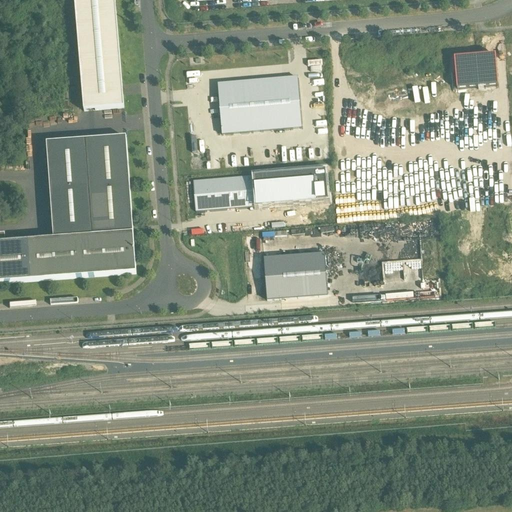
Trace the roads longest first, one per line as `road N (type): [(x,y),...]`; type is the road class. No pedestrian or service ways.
road 1 (unclassified): [(148,45),(464,18),(511,3)]
road 2 (unclassified): [(148,45),(167,260)]
road 3 (unclassified): [(167,260),(143,302),(191,304),(200,297),(201,276),(187,266)]
